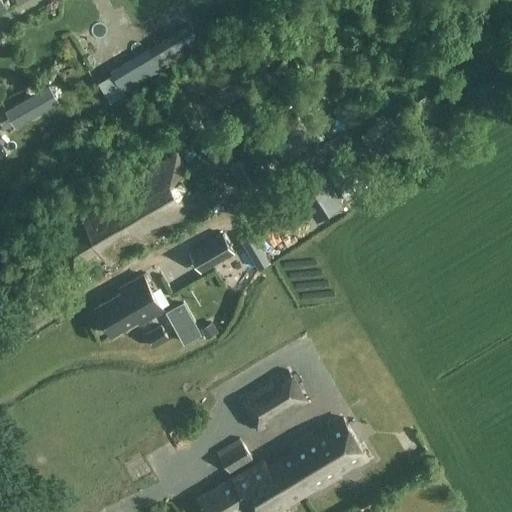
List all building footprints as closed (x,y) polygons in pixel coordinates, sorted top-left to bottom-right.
[(189,23),(110,71),(122,92),(202,44),(189,23)] [(29,88),(1,103),(8,115),(25,106),(28,112),(38,107),(29,88)] [(307,90),(284,100),(289,110),(311,100),(307,90)] [(182,173),(186,171),(180,160),(149,177),(145,171),(118,187),(122,194),(112,200),(108,194),(92,203),(96,210),(58,232),(80,269),(103,256),(108,264),(207,207),(197,189),(193,192),(182,173)] [(264,238),(276,257),(289,249),(277,230),(264,238)] [(222,233),(189,252),(200,272),(233,253),(222,233)] [(112,334),(138,319),(140,323),(164,310),(143,274),(120,288),(122,291),(96,306),(112,334)] [(160,324),(145,333),(153,346),(168,338),(160,324)] [(287,369),(239,398),(260,432),(308,403),(287,369)] [(315,490),(316,492),(342,476),(341,474),(354,466),(355,468),(366,463),(343,422),(307,441),(266,464),(264,461),(234,479),(233,476),(198,497),(207,511),(240,511),(250,506),(254,511),(281,511),(287,509),(285,507),(315,490)] [(229,472),(252,458),(242,442),(220,456),(229,472)]
